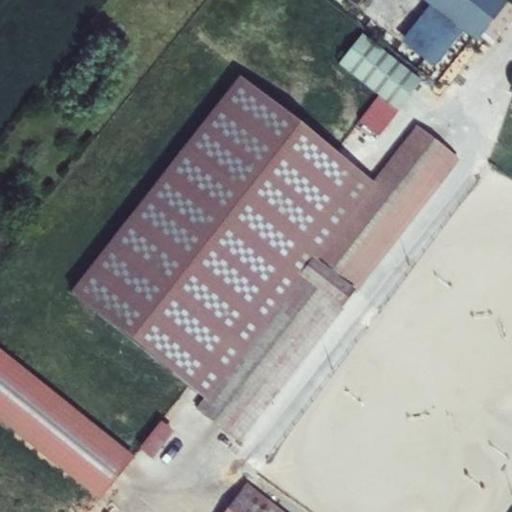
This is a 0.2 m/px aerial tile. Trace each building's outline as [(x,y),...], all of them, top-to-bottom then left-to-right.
[(500,0),(419,0),(475,44),(480,37),(506,4),(500,0)] [(511,8),(506,4),(480,37),(485,42),(492,47),(493,45),(511,22),(511,8)] [(360,38),(336,68),(395,114),(419,85),(360,38)] [(201,402),(370,187),(238,82),(68,297),(201,402)] [(232,442),(454,161),(415,130),(370,187),(201,402),(193,411),(232,442)] [(0,358),(0,425),(100,505),(133,463),(0,358)] [(137,451),(151,462),(173,434),(159,423),(137,451)] [(281,511),(247,485),(224,511),(281,511)]
